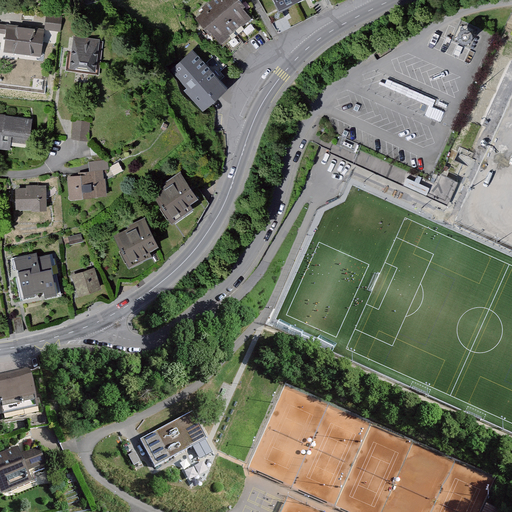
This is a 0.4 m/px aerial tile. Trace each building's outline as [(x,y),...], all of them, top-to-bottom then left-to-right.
[(219,4),(214,8),(238,38),(253,26),(244,14),(248,11),(238,0),(223,0),(222,1),(221,0),(216,0),(216,1),(219,4)] [(294,0),(274,0),(282,15),(298,7),(294,0)] [(223,50),(238,38),(214,8),(210,11),(208,8),(201,14),(204,17),(197,23),(211,41),(214,39),(223,50)] [(62,36),(64,19),(48,18),(46,34),(62,36)] [(42,59),(44,33),(18,31),(18,28),(0,26),(0,36),(7,37),(6,57),(42,59)] [(471,35),(469,33),(467,33),(464,33),(462,33),(461,35),(459,37),(459,39),(459,41),(460,43),(461,45),(463,46),(465,46),(468,46),(470,45),(471,43),(472,41),(472,39),(472,37),(471,35)] [(101,41),(72,38),(69,73),(98,76),(101,41)] [(230,95),(193,52),(169,73),(206,116),(230,95)] [(0,150),(9,152),(10,145),(24,146),(25,140),(29,141),(32,120),(5,117),(0,116),(0,150)] [(90,121),(73,119),(71,139),(88,140),(90,121)] [(358,158),(334,148),(331,156),(360,168),(447,204),(457,182),(434,173),(430,181),(361,153),(358,158)] [(70,198),(106,193),(104,169),(109,168),(108,159),(88,161),(89,170),(81,171),(81,173),(67,175),(70,198)] [(153,198),(173,227),(202,207),(181,175),(162,188),(164,191),(153,198)] [(26,184),(26,186),(16,186),(16,209),(47,208),(47,184),(26,184)] [(125,233),(114,239),(131,270),(163,252),(146,221),(133,228),(136,232),(127,237),(125,233)] [(81,232),(69,236),(71,244),(83,240),(81,232)] [(43,255),(19,260),(28,303),(48,299),(49,303),(61,301),(55,270),(61,269),(58,258),(44,261),(43,255)] [(94,270),(71,278),(78,300),(102,293),(94,270)] [(31,373),(0,379),(0,411),(2,411),(5,424),(31,419),(30,412),(39,410),(31,373)] [(194,414),(141,440),(155,470),(187,455),(190,461),(212,451),(194,414)] [(0,499),(1,502),(34,489),(29,477),(46,471),(39,450),(21,457),(19,451),(0,458),(0,499)]
